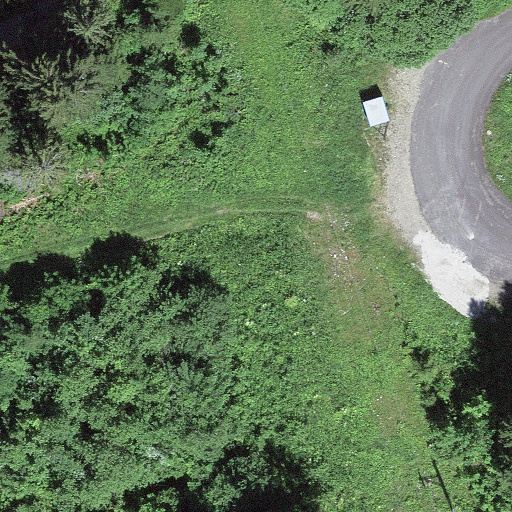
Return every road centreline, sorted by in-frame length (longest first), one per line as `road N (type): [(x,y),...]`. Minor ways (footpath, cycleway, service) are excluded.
road 1 (track): [(0,272),(239,210),(471,219)]
road 2 (unclassified): [(511,242),(471,219),(445,157),(446,121),(459,90),(511,40)]
